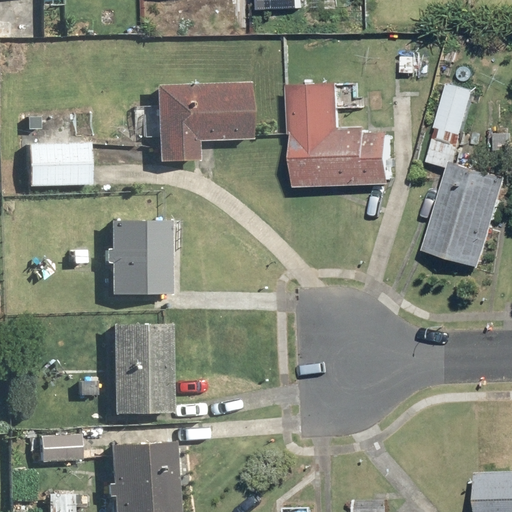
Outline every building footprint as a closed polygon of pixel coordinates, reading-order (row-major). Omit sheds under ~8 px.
[(158,161),(199,161),(199,142),(252,141),(251,82),(157,83),(158,161)] [(431,161),(453,168),(429,251),(487,268),(511,182),(511,180),(457,164),(479,90),(454,83),(431,161)] [(345,127),(346,85),(296,84),(295,134),(301,134),(300,186),(396,188),(398,128),(345,127)] [(90,155),(90,145),(30,143),(29,185),(92,187),(93,155),(90,155)] [(157,168),(104,167),(104,185),(120,186),(120,182),(145,183),(145,180),(157,180),(157,168)] [(106,249),(105,263),(112,263),(112,292),(167,294),(169,222),(112,220),(111,249),(106,249)] [(90,244),(66,244),(65,270),(90,271),(90,244)] [(174,327),(114,325),(112,413),(171,415),(174,327)] [(99,377),(77,376),(76,400),(98,401),(99,377)] [(39,469),(57,469),(57,459),(80,459),(80,433),(39,433),(39,469)] [(173,511),(177,446),(110,442),(109,457),(113,457),(112,482),(108,482),(108,495),(114,496),(112,511),(173,511)] [(511,511),(511,469),(484,469),(483,511),(511,511)] [(55,511),(70,511),(71,507),(86,508),(87,490),(49,487),(47,511),(55,511)]
